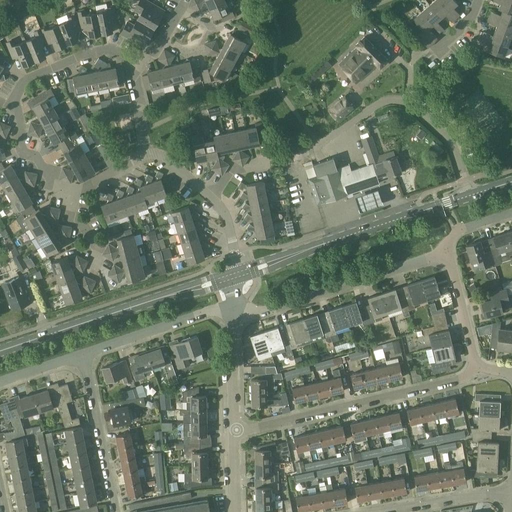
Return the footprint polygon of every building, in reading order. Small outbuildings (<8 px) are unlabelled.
[(141,13),(137,19),(153,29),(164,11),(145,0),(140,0),(135,10),(141,13)] [(190,0),(188,8),(194,9),(197,0),(190,0)] [(209,9),(225,2),(223,0),(197,0),(194,9),(200,11),(203,2),(207,4),(209,9)] [(451,22),(456,19),(439,0),(435,0),(429,5),(441,18),(445,14),(451,22)] [(439,0),(456,19),(460,15),(453,7),(457,4),(454,0),(439,0)] [(498,9),(502,11),(511,14),(511,2),(505,0),(491,0),(500,4),(498,9)] [(229,12),(225,2),(209,9),(212,15),(210,19),(213,20),(220,17),(223,22),(235,17),(232,11),(229,12)] [(429,5),(421,12),(432,25),(439,33),(443,29),(437,21),(441,18),(429,5)] [(96,13),(101,35),(112,32),(111,24),(117,23),(114,7),(107,8),(108,11),(96,13)] [(101,35),(96,13),(85,15),(84,11),(78,12),(81,29),(87,27),(89,37),(101,35)] [(491,12),(489,17),(511,25),(511,14),(502,11),(501,15),(491,12)] [(432,25),(421,12),(413,19),(417,24),(411,29),(428,48),(438,39),(428,28),(432,25)] [(69,20),(58,25),(67,45),(78,41),(74,32),(80,29),(74,15),(68,18),(69,20)] [(497,25),(495,30),(511,36),(511,33),(511,25),(489,17),(487,22),(497,25)] [(153,29),(137,19),(134,25),(128,22),(120,34),(143,47),(153,29)] [(239,27),(250,33),(253,27),(242,21),(239,27)] [(40,29),(46,44),(52,42),(56,50),(67,45),(58,25),(48,29),(47,27),(40,29)] [(36,37),(26,41),(34,61),(45,57),(41,47),(46,44),(40,29),(34,32),(36,37)] [(225,43),(240,52),(245,42),(243,41),(246,35),(234,29),(231,34),(229,33),(226,34),(227,38),(225,43)] [(483,32),(481,37),(507,47),(511,36),(495,30),(493,35),(483,32)] [(356,84),(377,65),(379,68),(387,60),(364,37),(356,45),(357,47),(339,64),(356,84)] [(511,48),(507,47),(481,37),(480,42),(489,45),(487,51),(503,57),(507,59),(511,48)] [(34,61),(26,41),(15,45),(13,40),(7,43),(13,58),(19,56),(23,66),(34,61)] [(205,50),(217,47),(215,41),(204,44),(205,50)] [(219,52),(235,61),(240,52),(225,43),(222,48),(218,50),(219,52)] [(214,62),(229,71),(235,61),(219,52),(218,50),(217,47),(205,50),(207,56),(216,53),(217,57),(214,62)] [(163,63),(169,52),(164,49),(158,60),(163,63)] [(183,81),(179,64),(173,66),(170,64),(174,56),(169,52),(163,63),(166,65),(168,66),(173,84),(183,81)] [(99,66),(103,61),(99,58),(94,64),(95,67),(98,69),(99,66)] [(179,64),(183,81),(193,78),(194,81),(200,79),(197,67),(191,68),(190,62),(187,59),(184,63),(179,64)] [(328,60),(311,74),(315,79),(332,64),(328,60)] [(99,66),(102,68),(100,71),(94,72),(98,89),(108,87),(105,70),(106,67),(108,64),(103,61),(99,66)] [(229,71),(214,62),(211,67),(201,70),(205,83),(211,81),(210,78),(213,78),(215,75),(224,80),(229,71)] [(98,89),(94,72),(88,73),(85,71),(87,69),(82,65),(78,71),(81,72),(83,74),(87,91),(98,89)] [(168,66),(166,65),(164,68),(158,70),(162,86),(173,84),(168,66)] [(105,70),(108,87),(119,85),(119,83),(124,82),(122,69),(116,70),(115,68),(109,69),(106,67),(105,70)] [(162,86),(158,70),(152,71),(149,69),(147,72),(148,75),(142,76),(145,89),(151,87),(153,94),(163,91),(162,86)] [(83,74),(81,72),(79,76),(73,77),(73,78),(67,79),(70,92),(76,91),(76,94),(87,91),(83,74)] [(35,111),(38,116),(53,107),(48,99),(54,96),(50,89),(29,101),(32,106),(31,110),(35,111)] [(128,92),(111,97),(114,105),(130,100),(128,92)] [(352,108),(343,97),(328,110),(337,121),(352,108)] [(208,108),(209,115),(228,112),(227,105),(208,108)] [(31,122),(29,128),(41,131),(42,128),(42,125),(58,117),(53,107),(38,116),(41,121),(39,125),(31,122)] [(123,130),(134,129),(132,113),(121,114),(123,130)] [(48,135),(63,126),(58,117),(42,125),(42,128),(45,129),(48,135)] [(245,130),(249,147),(254,145),(258,148),(260,145),(259,143),(265,142),(261,122),(255,123),(256,127),(245,130)] [(10,127),(5,124),(0,134),(0,135),(5,138),(10,127)] [(48,135),(51,140),(50,144),(53,144),(58,142),(61,147),(72,141),(76,138),(79,137),(75,131),(69,130),(66,125),(63,126),(48,135)] [(41,131),(29,128),(27,134),(33,136),(39,137),(41,131)] [(238,150),(241,151),(243,148),(249,147),(245,130),(235,132),(238,150)] [(232,160),(237,163),(244,153),(241,151),(238,150),(235,132),(224,134),(228,151),(233,150),(237,152),(232,160)] [(213,137),(214,141),(218,156),(218,159),(222,161),(224,157),(223,152),(228,151),(224,134),(213,137)] [(361,139),(369,160),(377,157),(378,157),(371,136),(361,139)] [(74,146),(72,141),(61,147),(64,152),(63,152),(62,155),(66,156),(69,161),(84,153),(79,143),(74,146)] [(217,172),(223,162),(222,161),(218,159),(218,156),(214,141),(204,143),(208,160),(213,159),(217,161),(212,169),(217,172)] [(208,160),(204,143),(193,145),(194,148),(188,150),(191,163),(197,161),(197,163),(200,165),(202,161),(208,160)] [(62,168),(60,174),(72,177),(73,174),(74,171),(90,162),(84,153),(69,161),(72,167),(71,170),(62,168)] [(249,156),(244,153),(237,163),(242,166),(249,156)] [(377,157),(369,160),(370,164),(372,164),(377,177),(388,173),(389,177),(401,173),(395,156),(388,159),(387,154),(378,157),(377,157)] [(379,183),(377,177),(372,164),(370,164),(351,171),(349,165),(337,169),(333,158),(313,164),(317,176),(308,179),(317,204),(325,201),(379,183)] [(0,180),(1,183),(16,174),(13,169),(14,165),(11,164),(4,168),(1,162),(0,163),(0,180)] [(74,171),(73,174),(77,175),(80,181),(95,172),(90,162),(74,171)] [(229,165),(223,162),(217,172),(222,175),(229,165)] [(16,174),(1,183),(7,192),(22,183),(25,184),(28,184),(31,173),(25,171),(23,180),(19,179),(16,174)] [(150,183),(156,199),(167,196),(161,179),(163,174),(158,171),(155,176),(158,178),(156,181),(150,183)] [(31,173),(28,184),(34,186),(37,174),(31,173)] [(72,177),(60,174),(59,180),(71,183),(72,177)] [(140,187),(140,188),(146,203),(156,199),(150,183),(153,177),(147,175),(145,180),(147,181),(146,185),(140,187)] [(137,178),(134,184),(140,186),(142,181),(137,178)] [(247,190),(248,196),(265,192),(263,181),(245,185),(241,182),(237,187),(242,190),(244,188),(247,190)] [(22,183),(7,192),(12,201),(27,193),(24,188),(25,184),(22,183)] [(137,211),(131,194),(134,189),(129,186),(126,191),(129,193),(127,196),(121,198),(127,214),(137,211)] [(355,193),(360,209),(382,201),(377,186),(355,193)] [(137,193),(131,194),(137,211),(148,207),(146,203),(140,188),(139,189),(137,193)] [(117,200),(111,202),(117,218),(127,214),(121,198),(124,192),(118,189),(116,195),(118,196),(117,200)] [(249,201),(250,206),(267,203),(265,192),(248,196),(243,192),(239,197),(244,201),(246,198),(249,201)] [(27,193),(12,201),(17,211),(20,210),(23,215),(34,208),(31,203),(33,202),(34,199),(30,198),(27,193)] [(117,218),(111,202),(111,201),(114,196),(108,193),(106,199),(108,200),(107,203),(101,206),(107,222),(117,218)] [(175,222),(191,217),(189,212),(191,208),(194,209),(196,204),(191,201),(188,206),(171,212),(175,222)] [(251,211),(253,217),(270,213),(267,203),(250,206),(245,203),(242,208),(247,211),(248,209),(251,211)] [(51,220),(54,208),(48,207),(46,215),(42,215),(39,209),(24,219),(30,228),(45,218),(48,219),(51,220)] [(54,208),(51,220),(57,221),(60,209),(54,208)] [(178,233),(194,227),(194,226),(193,222),(194,218),(197,220),(200,214),(194,212),(192,217),(191,217),(175,222),(178,233)] [(254,226),(255,227),(272,224),(270,213),(253,217),(252,217),(247,213),(244,218),(249,222),(250,219),(254,222),(254,226)] [(45,218),(30,228),(36,237),(50,228),(47,223),(48,219),(45,218)] [(285,227),(279,228),(281,236),(293,233),(291,219),(283,221),(285,227)] [(194,227),(178,233),(181,243),(198,238),(197,237),(196,232),(198,229),(200,230),(203,224),(197,222),(195,227),(194,226),(194,227)] [(274,235),(272,224),(255,227),(254,226),(254,227),(249,224),(246,229),(251,232),(252,230),(256,232),(257,238),(274,235)] [(63,238),(65,226),(59,225),(57,234),(53,233),(50,228),(36,237),(41,246),(57,237),(60,237),(63,238)] [(65,226),(63,238),(69,239),(71,227),(65,226)] [(150,240),(161,237),(159,228),(148,231),(150,240)] [(198,238),(181,243),(185,253),(201,248),(201,247),(199,242),(201,239),(204,240),(206,235),(201,232),(198,237),(197,237),(198,238)] [(511,254),(511,248),(507,233),(493,238),(496,249),(490,251),(495,265),(502,263),(501,261),(510,258),(509,255),(511,254)] [(108,244),(105,249),(116,255),(117,252),(119,250),(136,245),(134,235),(117,239),(118,245),(116,248),(108,244)] [(57,237),(41,246),(47,256),(62,246),(59,241),(60,237),(57,237)] [(153,240),(155,250),(165,248),(164,238),(153,240)] [(201,248),(185,253),(188,264),(204,258),(203,253),(204,249),(207,250),(210,245),(204,242),(201,248)] [(495,265),(490,251),(484,253),(480,242),(466,246),(474,272),(495,265)] [(119,250),(117,252),(121,255),(122,260),(139,256),(144,255),(141,244),(136,245),(119,250)] [(160,250),(164,259),(172,256),(169,247),(160,250)] [(116,255),(105,249),(102,254),(113,260),(116,255)] [(156,274),(164,273),(161,250),(153,251),(156,274)] [(13,258),(20,271),(27,267),(20,254),(13,258)] [(28,268),(34,264),(28,254),(22,257),(28,268)] [(73,264),(69,262),(67,257),(51,263),(55,273),(72,267),(74,268),(77,269),(82,258),(77,256),(73,264)] [(114,265),(111,270),(121,276),(123,273),(124,271),(142,266),(139,256),(122,260),(124,266),(122,269),(114,265)] [(82,258),(77,269),(83,272),(88,261),(82,258)] [(142,267),(142,266),(124,271),(123,273),(126,275),(128,281),(145,277),(144,276),(149,275),(147,266),(142,267)] [(72,267),(55,273),(58,283),(75,277),(73,272),(74,268),(72,267)] [(121,276),(111,270),(108,275),(118,281),(121,276)] [(75,277),(58,283),(62,293),(79,287),(82,288),(85,290),(90,279),(84,276),(80,284),(77,283),(75,277)] [(420,280),(426,300),(440,296),(434,276),(420,280)] [(29,303),(19,277),(2,284),(12,310),(29,303)] [(90,279),(85,290),(90,292),(95,281),(90,279)] [(511,279),(502,283),(503,288),(508,287),(510,294),(511,292),(511,279)] [(403,294),(408,311),(414,309),(413,304),(426,300),(420,280),(406,285),(408,292),(403,294)] [(79,287),(62,293),(66,304),(82,298),(80,292),(82,288),(79,287)] [(408,311),(403,294),(397,295),(395,288),(381,293),(387,313),(389,317),(408,311)] [(509,302),(506,290),(489,294),(491,299),(481,302),(485,316),(502,312),(500,304),(509,302)] [(387,313),(381,293),(367,298),(369,304),(363,306),(369,323),(382,319),(381,315),(387,313)] [(342,305),(348,325),(362,321),(363,325),(369,323),(363,306),(358,308),(355,301),(342,305)] [(348,325),(342,305),(328,310),(330,317),(324,319),(330,336),(336,334),(335,330),(348,325)] [(432,320),(445,317),(443,311),(430,314),(432,320)] [(330,336),(324,319),(319,320),(316,314),(302,318),(309,338),(316,336),(317,340),(330,336)] [(433,326),(446,323),(445,317),(432,320),(433,326)] [(291,329),(285,331),(291,349),(310,342),(309,338),(302,318),(289,323),(291,329)] [(511,350),(511,342),(511,330),(500,329),(500,322),(492,323),(490,337),(497,338),(496,348),(511,350)] [(431,348),(451,343),(446,323),(433,326),(422,329),(424,338),(428,337),(431,348)] [(291,349),(285,331),(279,333),(277,326),(263,331),(270,351),(283,346),(286,356),(292,354),(291,349)] [(270,351),(263,331),(250,335),(256,355),(270,351)] [(201,352),(196,336),(169,345),(177,368),(189,364),(186,357),(201,352)] [(382,344),(384,352),(394,349),(395,353),(401,352),(398,341),(392,342),(392,341),(382,344)] [(451,343),(431,348),(434,362),(430,363),(431,370),(449,366),(448,359),(455,358),(451,343)] [(384,352),(382,344),(372,347),(375,359),(385,356),(384,352)] [(147,353),(152,368),(161,365),(168,385),(177,382),(167,355),(162,357),(159,349),(147,353)] [(357,351),(359,358),(369,356),(367,349),(357,351)] [(359,358),(357,351),(348,354),(350,361),(359,358)] [(152,368),(147,353),(134,357),(136,366),(131,368),(135,379),(145,376),(143,371),(152,368)] [(332,358),(323,361),(325,368),(334,366),(332,358)] [(130,380),(124,360),(102,368),(106,381),(121,376),(123,383),(130,380)] [(325,368),(323,361),(314,364),(316,371),(325,368)] [(387,366),(390,380),(402,377),(399,363),(387,366)] [(299,368),(301,375),(311,372),(309,365),(299,368)] [(374,369),(378,383),(390,380),(387,366),(374,369)] [(301,375),(299,368),(290,371),(292,377),(301,375)] [(334,379),(328,380),(331,394),(343,391),(340,377),(339,369),(332,371),(334,379)] [(362,372),(366,385),(378,383),(374,369),(362,372)] [(366,385),(362,372),(350,375),(353,388),(366,385)] [(251,393),(266,393),(274,393),(274,379),(274,373),(266,373),(257,373),(257,380),(250,380),(251,393)] [(331,394),(328,380),(316,383),(319,396),(331,394)] [(319,396),(316,383),(304,386),(307,399),(319,396)] [(54,393),(58,406),(64,427),(80,424),(78,417),(71,419),(66,402),(72,400),(67,384),(58,387),(59,391),(54,393)] [(190,409),(205,408),(204,395),(198,396),(197,386),(182,391),(182,401),(190,401),(190,409)] [(307,399),(304,386),(292,389),(295,402),(307,399)] [(33,394),(38,411),(58,406),(54,393),(48,394),(47,390),(33,394)] [(159,393),(160,408),(170,408),(169,392),(159,393)] [(288,403),(285,392),(279,393),(282,405),(288,403)] [(266,393),(251,393),(251,406),(277,406),(277,400),(266,400),(266,393)] [(15,406),(19,417),(38,411),(33,394),(19,398),(20,403),(15,405),(15,406)] [(479,415),(499,416),(500,402),(493,401),(493,395),(475,394),(474,401),(479,401),(479,415)] [(127,408),(145,405),(143,396),(134,398),(121,400),(122,406),(110,409),(113,425),(129,421),(127,408)] [(443,401),(446,415),(459,412),(455,398),(443,401)] [(446,415),(443,401),(431,404),(434,418),(446,415)] [(19,417),(15,406),(10,407),(8,402),(0,403),(0,406),(4,421),(11,419),(14,431),(4,433),(5,439),(24,435),(19,417)] [(434,418),(431,404),(419,407),(422,421),(434,418)] [(422,421),(419,407),(407,410),(410,424),(422,421)] [(205,408),(190,409),(179,409),(179,414),(190,414),(190,422),(205,421),(205,408)] [(386,415),(390,429),(402,426),(399,412),(386,415)] [(390,429),(386,415),(374,418),(378,432),(378,436),(383,435),(382,431),(390,429)] [(499,416),(479,415),(478,429),(471,429),(472,435),(491,436),(491,431),(499,431),(499,416)] [(378,432),(374,418),(362,421),(365,435),(378,432)] [(183,443),(199,443),(199,435),(205,435),(205,421),(190,422),(182,422),(183,443)] [(365,435),(362,421),(350,424),(354,442),(366,439),(365,435)] [(330,429),(333,443),(345,440),(342,426),(330,429)] [(65,430),(68,442),(83,439),(80,427),(65,430)] [(333,443),(330,429),(318,432),(321,445),(322,451),(328,449),(327,444),(333,443)] [(155,441),(163,440),(162,431),(154,431),(155,441)] [(459,431),(450,433),(452,440),(461,439),(459,431)] [(321,445),(318,432),(305,435),(309,448),(310,454),(316,452),(314,447),(321,445)] [(118,448),(132,445),(129,433),(115,436),(118,448)] [(443,442),(452,440),(450,433),(441,435),(443,442)] [(309,448),(305,435),(293,438),(298,457),(304,455),(302,450),(309,448)] [(491,436),(472,435),(473,442),(477,442),(477,456),(497,457),(498,443),(491,443),(491,436)] [(426,438),(427,446),(436,444),(435,436),(426,438)] [(403,443),(394,445),(395,452),(412,449),(410,437),(402,439),(403,443)] [(427,446),(426,438),(417,440),(419,447),(427,446)] [(6,442),(8,454),(23,451),(21,439),(6,442)] [(68,442),(70,455),(85,452),(83,439),(68,442)] [(163,440),(155,441),(156,450),(164,450),(163,440)] [(255,463),(270,463),(274,463),(274,455),(282,455),(289,453),(286,441),(275,444),(275,442),(255,447),(255,450),(254,450),(255,463)] [(446,444),(447,451),(457,449),(455,442),(446,444)] [(191,465),(206,465),(206,452),(199,452),(199,443),(183,443),(175,444),(175,448),(183,447),(183,458),(191,457),(191,465)] [(447,451),(446,444),(437,446),(438,453),(447,451)] [(132,445),(118,448),(120,460),(134,457),(132,445)] [(386,454),(395,452),(394,445),(384,447),(386,454)] [(422,449),(423,456),(433,454),(431,447),(422,449)] [(370,450),(371,457),(380,455),(379,448),(370,450)] [(423,456),(422,449),(413,451),(414,458),(423,456)] [(361,451),(363,459),(371,457),(370,450),(361,451)] [(23,451),(8,454),(11,467),(26,464),(23,451)] [(354,460),(354,461),(361,459),(363,459),(361,451),(352,453),(354,460)] [(70,455),(73,468),(88,464),(85,452),(70,455)] [(161,452),(153,453),(154,462),(161,461),(161,452)] [(337,456),(339,464),(349,462),(347,454),(337,456)] [(387,456),(389,463),(398,461),(396,454),(387,456)] [(339,464),(337,456),(327,459),(329,466),(339,464)] [(389,463),(387,456),(378,458),(379,465),(389,463)] [(497,457),(477,456),(476,471),(470,470),(471,477),(489,478),(489,472),(497,472),(497,457)] [(134,457),(120,460),(123,472),(137,470),(134,457)] [(363,461),(365,468),(374,466),(372,459),(363,461)] [(451,470),(453,483),(466,481),(462,459),(456,460),(457,465),(450,466),(451,470)] [(312,462),(314,469),(323,467),(321,460),(312,462)] [(365,468),(363,461),(354,463),(355,470),(365,468)] [(314,469),(312,462),(303,464),(305,471),(314,469)] [(270,463),(255,463),(255,476),(262,476),(262,482),(278,482),(278,471),(270,471),(270,463)] [(438,472),(441,486),(453,483),(451,470),(450,466),(450,463),(444,464),(445,471),(438,472)] [(29,476),(26,464),(11,467),(13,479),(29,476)] [(73,468),(75,480),(91,477),(88,464),(73,468)] [(155,466),(155,475),(163,474),(162,465),(155,466)] [(206,465),(191,465),(192,473),(184,473),(184,487),(200,483),(200,478),(207,478),(206,465)] [(328,468),(330,475),(339,473),(338,466),(328,468)] [(330,475),(328,468),(319,470),(321,477),(330,475)] [(125,485),(145,480),(144,475),(138,476),(137,470),(123,472),(125,485)] [(304,473),(305,480),(315,479),(313,471),(304,473)] [(441,486),(438,472),(426,474),(429,488),(441,486)] [(305,480),(304,473),(295,475),(296,482),(305,480)] [(429,488),(426,474),(414,476),(416,490),(429,488)] [(29,476),(13,479),(16,492),(31,489),(29,476)] [(75,480),(78,493),(93,490),(91,477),(75,480)] [(164,486),(163,478),(156,478),(156,487),(164,486)] [(391,480),(394,494),(406,492),(404,478),(391,480)] [(145,480),(125,485),(128,497),(148,493),(145,480)] [(369,498),(367,484),(366,480),(360,481),(361,485),(354,487),(357,500),(369,498)] [(379,482),(381,496),(394,494),(391,480),(379,482)] [(278,482),(262,482),(262,487),(255,487),(255,501),(273,500),(273,493),(278,493),(278,482)] [(367,484),(369,498),(381,496),(379,482),(367,484)] [(335,504),(332,490),(331,483),(325,484),(326,491),(320,493),(322,506),(335,504)] [(332,490),(335,504),(347,502),(345,488),(332,490)] [(34,501),(31,489),(16,492),(19,505),(34,501)] [(93,490),(78,493),(81,506),(96,502),(93,490)] [(308,495),(310,509),(322,506),(320,493),(308,495)] [(310,509),(308,495),(295,497),(298,511),(310,509)] [(253,508),(256,508),(255,511),(281,511),(282,508),(274,508),(273,500),(255,501),(252,501),(253,508)] [(289,511),(292,511),(290,500),(284,501),(285,511),(289,511)] [(36,511),(34,501),(19,505),(20,511),(36,511)] [(209,511),(207,502),(147,511),(209,511)]
